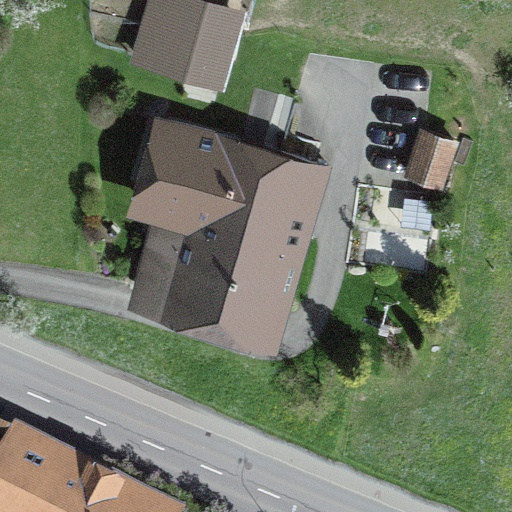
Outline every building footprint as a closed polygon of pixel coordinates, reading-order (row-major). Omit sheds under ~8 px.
[(198,0),(154,0),(138,55),(211,77),(231,9),(198,0)] [(170,182),(140,287),(259,323),(307,159),(158,116),(141,174),(170,182)] [(424,128),(409,171),(438,181),(452,138),(424,128)] [(471,222),(444,217),(437,254),(464,259),(471,222)] [(127,511),(0,446),(0,511),(127,511)]
